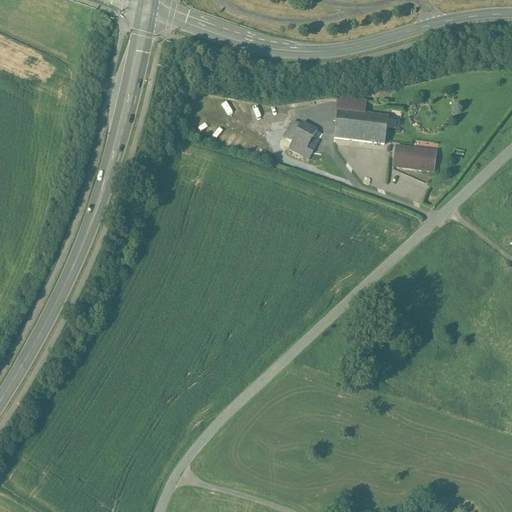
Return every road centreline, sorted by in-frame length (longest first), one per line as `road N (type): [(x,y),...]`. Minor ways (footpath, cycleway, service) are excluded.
road 1 (unclassified): [(162,511),(181,468),(235,406),(511,152)]
road 2 (primary): [(0,402),(65,288),(95,216),(147,7)]
road 3 (secondary): [(511,15),(472,17),(341,50),(269,45),(147,7)]
